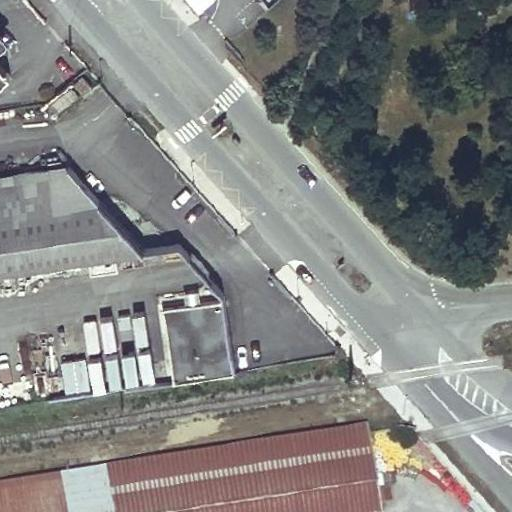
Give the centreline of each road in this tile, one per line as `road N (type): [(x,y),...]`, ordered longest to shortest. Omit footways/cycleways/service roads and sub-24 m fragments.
road 1 (tertiary): [(72,0),(362,318)]
road 2 (tertiary): [(426,311),(137,0)]
road 3 (track): [(339,0),(295,105),(265,137)]
road 4 (unclassified): [(430,389),(511,490)]
